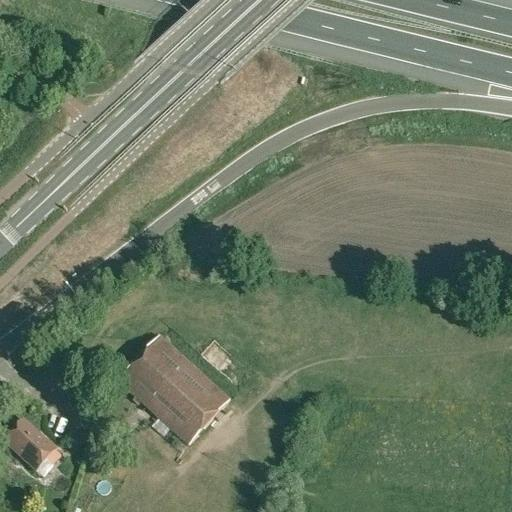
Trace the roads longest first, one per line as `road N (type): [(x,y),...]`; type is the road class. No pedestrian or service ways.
road 1 (tertiary): [(0,242),(260,0)]
road 2 (motorway): [(205,0),(511,74)]
